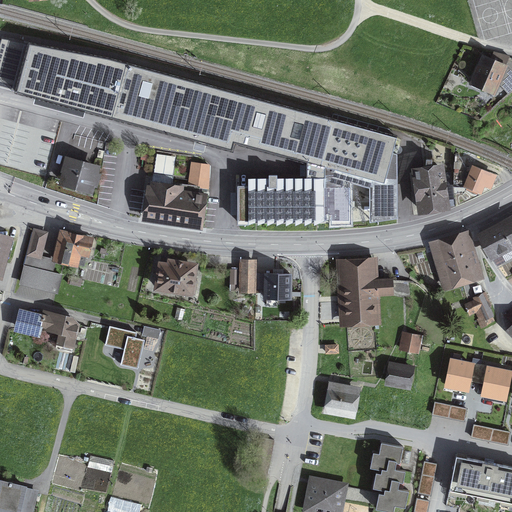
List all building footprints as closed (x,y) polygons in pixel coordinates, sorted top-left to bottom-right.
[(4,35),(0,46),(0,65),(104,105),(120,62),(4,35)] [(494,92),(509,56),(494,52),(491,60),(484,57),(473,83),(494,92)] [(393,153),(397,137),(388,135),(389,129),(331,112),(133,59),(132,64),(127,63),(117,100),(124,102),(120,118),(220,146),(225,129),(297,148),(296,154),(298,153),(320,160),(316,175),(308,180),(306,180),(306,186),(349,186),(349,203),(350,203),(350,182),(387,192),(397,155),(397,154),(393,153)] [(509,90),(511,87),(511,76),(503,83),(509,90)] [(60,180),(63,154),(86,157),(87,147),(92,148),(93,140),(77,137),(76,148),(57,145),(52,179),(60,180)] [(426,159),(426,165),(426,170),(416,171),(421,210),(446,207),(440,168),(430,169),(430,165),(431,165),(432,159),(426,159)] [(95,184),(97,175),(92,173),(94,169),(67,162),(64,170),(68,171),(65,181),(79,185),(77,190),(87,192),(90,183),(95,184)] [(207,178),(209,166),(191,163),(188,185),(171,183),(171,187),(152,184),(147,216),(202,224),(206,195),(203,195),(203,196),(198,195),(199,187),(208,188),(209,178),(207,178)] [(475,169),(467,189),(477,193),(482,182),(490,186),(494,177),(475,169)] [(464,186),(465,171),(455,171),(454,186),(464,186)] [(239,187),(239,220),(349,220),(349,203),(349,186),(306,186),(306,180),(306,178),(277,178),(277,175),(269,175),(269,178),(249,178),(249,187),(239,187)] [(511,245),(511,221),(511,220),(481,235),(493,258),(494,258),(498,266),(511,258),(511,245)] [(35,230),(25,265),(26,266),(37,268),(46,233),(35,230)] [(91,239),(61,232),(60,240),(56,239),(53,250),(57,251),(55,259),(76,264),(76,262),(83,264),(86,254),(87,254),(91,239)] [(0,270),(9,239),(0,236),(0,270)] [(447,283),(465,278),(466,281),(480,276),(477,267),(475,268),(466,237),(435,246),(447,283)] [(161,264),(157,287),(194,293),(196,281),(192,280),(194,268),(184,267),(184,263),(170,261),(170,265),(161,264)] [(242,261),(241,288),(254,289),(254,261),(242,261)] [(402,275),(402,280),(392,280),(381,280),(381,282),(373,283),(372,262),(343,264),(347,321),(375,319),(373,294),(393,293),(411,297),(414,281),(411,275),(402,275)] [(56,291),(60,274),(37,268),(26,266),(22,283),(56,291)] [(290,298),(290,274),(266,273),(265,298),(290,298)] [(483,295),(475,299),(475,300),(466,305),(470,315),(476,312),(479,318),(477,319),(481,328),(488,324),(494,321),(492,317),(494,316),(489,307),(491,306),(486,293),(483,294),(483,295)] [(74,339),(78,324),(69,322),(70,317),(45,311),(42,323),(57,326),(56,332),(59,333),(56,348),(71,352),(74,339)] [(22,314),(19,328),(34,331),(37,317),(22,314)] [(84,341),(87,327),(78,324),(74,339),(84,341)] [(121,348),(125,348),(122,364),(137,367),(143,340),(135,338),(136,333),(110,327),(108,338),(123,342),(121,348)] [(146,327),(144,335),(158,339),(160,330),(146,327)] [(419,338),(404,335),(401,349),(416,352),(419,338)] [(339,344),(325,345),(326,354),(339,353),(339,344)] [(472,368),(449,363),(444,384),(467,389),(472,368)] [(395,368),(392,380),(406,383),(408,371),(395,368)] [(509,378),(485,373),(480,394),(504,399),(509,378)] [(333,387),(329,408),(351,413),(355,391),(333,387)] [(436,402),(433,415),(463,421),(466,408),(436,402)] [(510,432),(474,425),(472,437),(507,444),(510,432)] [(267,475),(274,440),(260,437),(253,472),(267,475)] [(403,482),(405,470),(395,468),(396,462),(400,463),(403,446),(381,442),(379,453),(373,452),(370,467),(382,469),(381,473),(376,472),(373,487),(384,490),(384,493),(379,492),(376,507),(393,511),(395,504),(405,506),(408,490),(398,488),(399,482),(403,482)] [(54,478),(107,491),(115,459),(91,454),(89,460),(59,454),(54,478)] [(511,466),(456,455),(449,489),(511,502),(511,466)] [(418,492),(430,495),(437,464),(424,462),(418,492)] [(0,481),(0,509),(10,511),(19,511),(25,487),(12,484),(13,482),(1,479),(0,481)] [(312,479),(306,509),(323,511),(338,511),(344,485),(312,479)] [(26,490),(22,503),(33,506),(36,493),(26,490)] [(85,493),(84,511),(97,511),(98,494),(85,493)] [(139,511),(141,502),(111,495),(106,511),(139,511)] [(417,499),(414,511),(426,511),(429,501),(417,499)]
